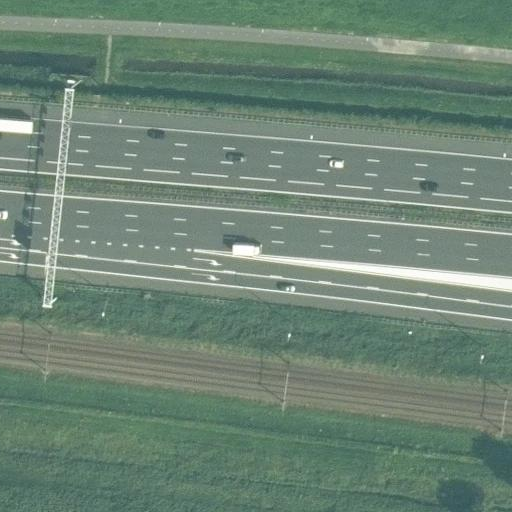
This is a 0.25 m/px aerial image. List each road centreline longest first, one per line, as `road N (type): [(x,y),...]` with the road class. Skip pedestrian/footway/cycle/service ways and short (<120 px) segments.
road 1 (motorway): [(511,181),(0,138)]
road 2 (motorway): [(196,227),(511,297)]
road 3 (motorway): [(196,227),(511,255)]
road 4 (motorway): [(0,211),(196,227)]
